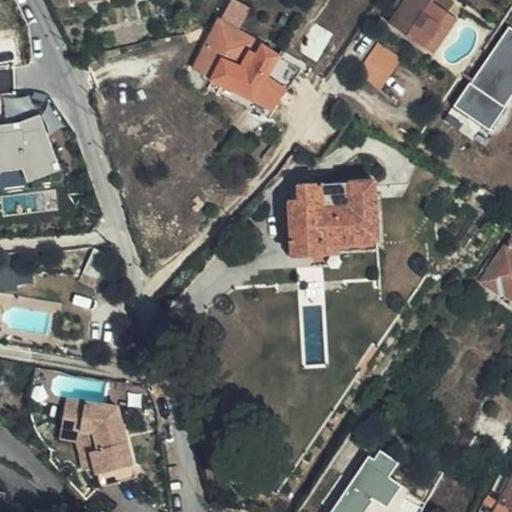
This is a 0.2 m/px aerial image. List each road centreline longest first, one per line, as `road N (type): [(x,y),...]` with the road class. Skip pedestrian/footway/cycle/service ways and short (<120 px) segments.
road 1 (residential): [(35,0),(74,76),(121,236)]
road 2 (unclassified): [(141,302),(294,136)]
road 3 (unclassified): [(164,379),(0,351)]
road 4 (residential): [(164,379),(184,511)]
road 5 (unclassified): [(121,236),(0,242)]
